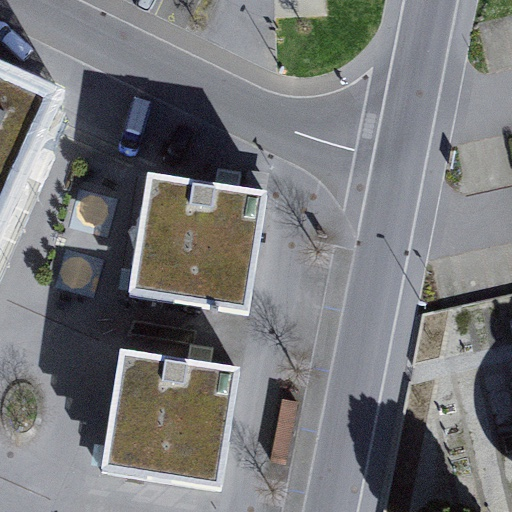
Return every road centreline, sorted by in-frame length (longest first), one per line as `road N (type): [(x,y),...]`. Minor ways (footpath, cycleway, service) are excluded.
road 1 (residential): [(402,164),(339,153),(16,0)]
road 2 (residential): [(337,511),(402,164)]
road 3 (residential): [(402,164),(438,0)]
